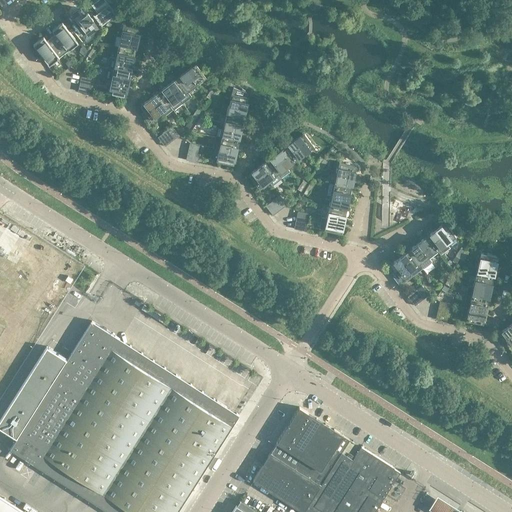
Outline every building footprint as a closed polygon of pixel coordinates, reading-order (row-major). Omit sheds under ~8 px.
[(111,9),(115,6),(110,0),(94,0),(91,3),(99,14),(95,16),(101,25),(113,16),(112,15),(115,13),(111,9)] [(97,26),(92,20),(93,19),(86,10),(84,12),(81,8),(79,9),(77,8),(72,12),(72,14),(72,15),(71,16),(76,22),(72,26),(79,35),(83,32),(86,35),(88,33),(91,33),(94,31),(94,28),(97,26)] [(78,43),(62,22),(52,30),(55,34),(51,37),(64,54),(78,43)] [(139,33),(140,28),(138,28),(139,28),(123,24),(121,36),(138,40),(139,33)] [(136,47),(138,40),(121,36),(118,47),(135,51),(136,47)] [(64,54),(51,37),(46,41),(43,37),(33,45),(49,65),(64,54)] [(134,55),(135,51),(118,47),(116,58),(133,62),(135,55),(134,55)] [(131,69),(133,62),(116,58),(113,69),(130,73),(131,69)] [(206,77),(197,65),(196,65),(195,63),(192,66),(186,70),(197,85),(206,77)] [(129,77),(130,73),(113,69),(111,80),(128,84),(130,77),(129,77)] [(197,85),(186,70),(180,75),(177,77),(188,92),(197,85)] [(92,82),(93,77),(93,76),(82,74),(80,79),(92,82)] [(188,92),(177,77),(174,80),(168,84),(179,98),(188,92)] [(91,88),(92,82),(80,79),(79,85),(91,88)] [(126,91),(128,84),(111,80),(108,92),(124,96),(124,95),(125,96),(126,91)] [(179,98),(168,84),(162,89),(159,91),(170,105),(179,98)] [(90,94),(91,88),(79,85),(78,91),(90,94)] [(170,105),(159,91),(156,94),(155,94),(150,98),(161,112),(170,105)] [(247,101),(248,97),(246,97),(231,93),(229,105),(246,109),(247,101)] [(161,112),(150,98),(144,103),(140,105),(142,107),(141,107),(145,111),(141,113),(151,126),(155,123),(152,119),(161,112)] [(244,116),(246,109),(229,105),(226,116),(243,120),(244,116)] [(242,124),(243,120),(226,116),(224,127),(241,131),(243,124),(242,124)] [(179,136),(172,126),(167,130),(174,139),(179,136)] [(239,138),(241,131),(224,127),(221,138),(238,142),(239,138)] [(174,139),(167,130),(162,133),(170,143),(174,139)] [(314,146),(305,134),(304,134),(303,132),(300,135),(294,139),(305,153),(314,146)] [(170,143),(162,133),(158,137),(165,147),(170,143)] [(237,146),(238,142),(221,138),(215,137),(213,148),(219,149),(236,153),(238,146),(237,146)] [(305,153),(294,139),(288,144),(285,146),(296,160),(305,153)] [(200,151),(201,145),(190,142),(188,148),(200,151)] [(296,160),(285,146),(282,149),(281,149),(276,153),(287,167),(296,160)] [(199,157),(200,151),(188,148),(187,154),(199,157)] [(234,160),(236,153),(219,149),(216,161),(232,164),(233,164),(234,160)] [(287,167),(276,153),(270,158),(267,160),(278,174),(287,167)] [(198,162),(199,157),(187,154),(186,160),(198,162)] [(278,174),(267,160),(263,163),(258,167),(269,181),(278,174)] [(355,170),(356,166),(354,165),(339,162),(336,173),(354,177),(355,170)] [(269,181),(258,167),(252,171),(252,172),(248,174),(250,176),(259,188),(269,181)] [(352,184),(354,177),(336,173),(334,185),(351,188),(352,184)] [(350,193),(351,188),(334,185),(331,196),(349,200),(350,193)] [(287,205),(280,195),(275,199),(282,208),(287,205)] [(347,207),(349,200),(331,196),(329,207),(346,211),(347,207)] [(282,208),(275,199),(270,202),(278,212),(282,208)] [(278,212),(270,202),(266,206),(273,215),(278,212)] [(345,215),(346,211),(329,207),(326,218),(344,222),(345,215)] [(308,220),(309,214),(298,211),(296,217),(308,220)] [(307,225),(308,220),(296,217),(295,223),(307,225)] [(342,229),(344,222),(326,218),(324,230),(339,233),(341,233),(342,229)] [(456,236),(446,224),(445,222),(441,225),(435,229),(446,244),(456,236)] [(305,231),(307,225),(295,223),(294,229),(305,231)] [(446,244),(435,229),(430,234),(427,237),(437,251),(446,244)] [(437,251),(427,237),(423,239),(417,243),(428,257),(437,251)] [(428,257),(417,243),(412,248),(408,250),(419,264),(428,257)] [(419,264),(408,250),(405,253),(399,257),(410,271),(419,264)] [(497,261),(498,256),(496,256),(481,252),(478,264),(495,268),(497,261)] [(413,275),(410,271),(399,257),(394,262),(390,265),(394,270),(390,273),(400,286),(413,275)] [(494,275),(495,268),(478,264),(476,275),(493,279),(494,275)] [(492,283),(493,279),(476,275),(473,286),(491,290),(492,283)] [(429,295),(421,285),(417,289),(424,298),(429,295)] [(489,297),(491,290),(473,286),(471,297),(488,301),(489,297)] [(424,298),(417,289),(412,292),(419,302),(424,298)] [(419,302),(412,292),(407,296),(415,306),(419,302)] [(487,305),(488,301),(471,297),(468,308),(486,312),(487,305)] [(450,310),(451,304),(439,301),(438,307),(450,310)] [(448,316),(450,310),(438,307),(437,313),(448,316)] [(484,319),(486,312),(468,308),(466,320),(481,323),(483,324),(484,319)] [(447,322),(448,316),(437,313),(435,319),(447,322)] [(108,511),(177,511),(239,415),(92,321),(66,361),(65,361),(66,359),(47,347),(0,421),(0,427),(16,438),(17,437),(18,438),(10,449),(108,511)] [(511,344),(511,332),(507,326),(502,330),(502,331),(498,333),(499,335),(509,347),(511,344)] [(342,452),(350,440),(343,435),(299,407),(277,442),(277,443),(271,452),(321,484),(342,452)] [(374,511),(400,472),(394,468),(394,467),(361,446),(353,459),(342,452),(321,484),(303,511),(374,511)] [(303,511),(321,484),(271,452),(270,452),(253,480),(303,511)] [(26,511),(0,495),(0,511),(26,511)] [(464,511),(438,496),(429,510),(432,511),(464,511)] [(257,511),(240,501),(237,506),(236,506),(232,511),(257,511)]
